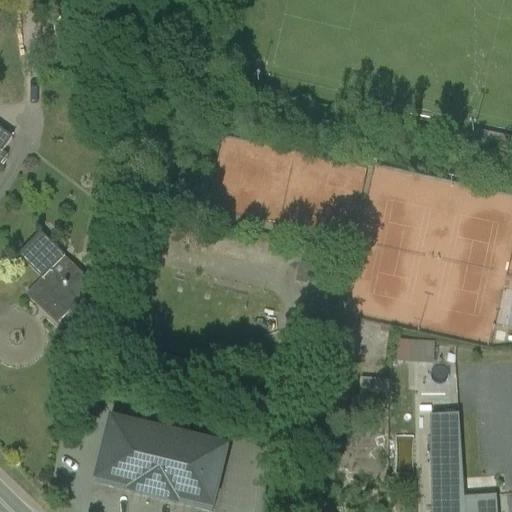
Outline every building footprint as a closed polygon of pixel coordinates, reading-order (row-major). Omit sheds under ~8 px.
[(511,128),(483,121),(477,147),(511,154),(511,128)] [(3,153),(13,139),(0,129),(0,167),(8,156),(3,153)] [(113,177),(96,180),(101,209),(118,207),(113,177)] [(81,303),(73,295),(77,291),(64,278),(74,267),(41,234),(22,254),(45,277),(30,292),(61,323),(81,303)] [(328,270),(313,266),(308,285),(323,288),(328,270)] [(213,367),(269,380),(274,356),(219,343),(213,367)] [(457,360),(457,344),(438,343),(438,360),(457,360)] [(434,345),(409,344),(408,361),(433,363),(434,345)] [(389,381),(360,378),(359,392),(387,394),(389,381)] [(458,415),(430,417),(431,511),(496,511),(496,496),(464,498),(458,415)] [(212,511),(226,455),(109,427),(95,485),(204,511),(212,511)]
